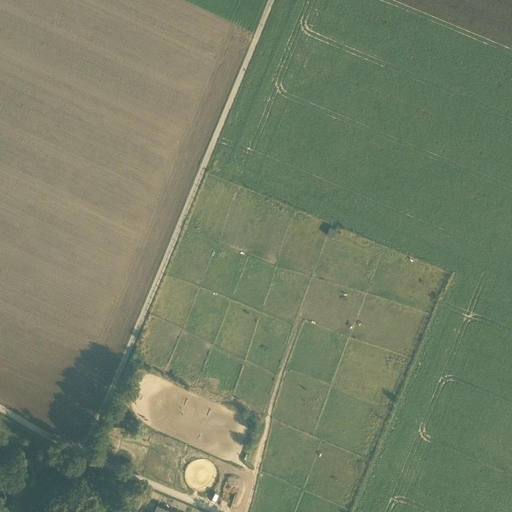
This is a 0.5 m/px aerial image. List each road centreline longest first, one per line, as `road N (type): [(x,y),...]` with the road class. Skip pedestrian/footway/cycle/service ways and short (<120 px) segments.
road 1 (unclassified): [(83,456),(271,0)]
road 2 (unclassified): [(83,456),(219,511)]
